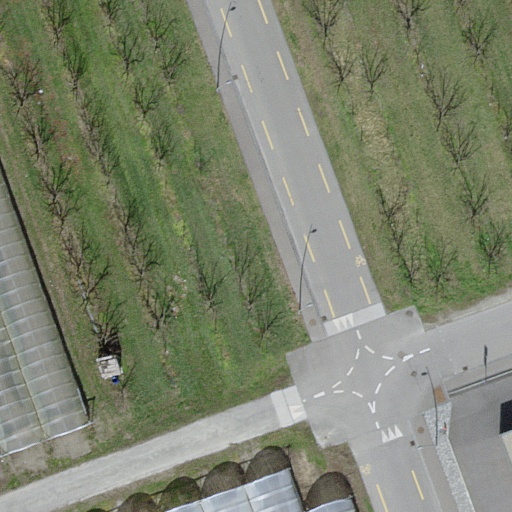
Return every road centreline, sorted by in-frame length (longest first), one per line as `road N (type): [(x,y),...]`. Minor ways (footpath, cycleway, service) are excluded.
road 1 (residential): [(363,374),(347,308),(234,0)]
road 2 (unclassified): [(0,506),(363,374)]
road 3 (unclassified): [(363,374),(511,319)]
road 4 (residential): [(405,511),(363,374)]
